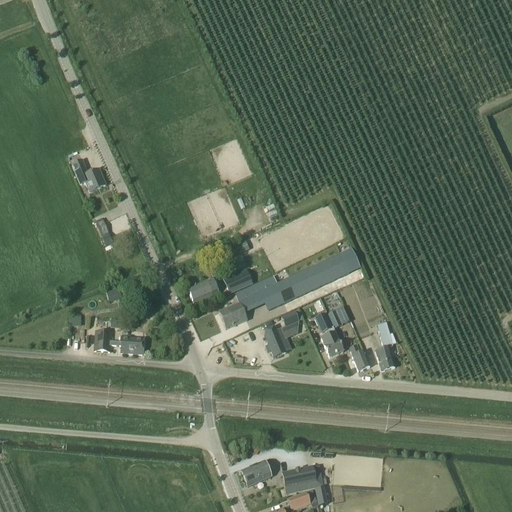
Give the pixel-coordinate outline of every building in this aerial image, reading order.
[(71,166),(80,187),(85,185),(89,194),(105,188),(98,171),(88,176),(82,162),(71,166)] [(97,225),(102,237),(108,235),(103,222),(97,225)] [(112,245),(110,239),(104,241),(106,247),(112,245)] [(246,243),(226,250),(230,257),(249,250),(246,243)] [(239,305),(247,322),(324,286),(349,275),(345,265),(340,256),(263,292),(261,293),(258,286),(251,289),(236,296),(239,304),(239,305)] [(246,272),(223,282),(229,296),(252,286),(246,272)] [(187,291),(194,306),(212,298),(218,296),(212,280),(205,283),(187,291)] [(121,302),(119,293),(106,295),(109,305),(121,302)] [(225,331),(247,322),(239,305),(218,314),(225,331)] [(76,313),(75,318),(70,318),(70,327),(83,328),(83,313),(76,313)] [(335,313),(327,316),(334,330),(342,327),(335,313)] [(294,314),(281,319),(285,329),(299,324),(298,323),(294,314)] [(328,338),(321,341),(324,348),(329,360),(343,354),(333,330),(332,330),(325,316),(315,321),(321,336),(326,333),(328,338)] [(376,327),(383,351),(392,348),(392,346),(389,336),(386,324),(376,327)] [(277,332),(264,337),(268,347),(265,348),(268,354),(271,353),(274,360),(286,354),(277,332)] [(110,354),(111,347),(121,348),(121,355),(143,357),(144,339),(122,338),(121,344),(111,344),(112,334),(96,333),(94,353),(110,354)] [(352,350),(350,353),(353,359),(352,359),(358,374),(369,369),(363,354),(359,356),(356,348),(352,350)] [(395,370),(389,349),(375,353),(381,374),(395,370)] [(271,478),(264,464),(241,474),(247,489),(271,478)] [(319,467),(282,475),(286,497),(323,489),(319,467)] [(287,501),(290,511),(295,511),(310,506),(312,511),(318,508),(312,492),(306,494),(287,501)]
